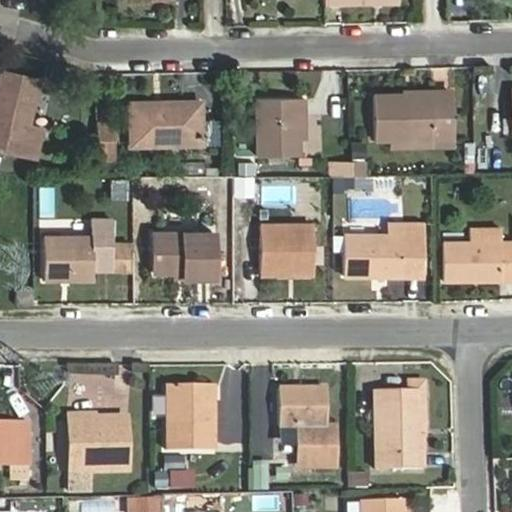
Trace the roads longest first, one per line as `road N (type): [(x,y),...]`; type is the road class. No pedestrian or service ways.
road 1 (residential): [(511,42),(88,49),(0,26)]
road 2 (residential): [(470,329),(0,329)]
road 3 (residential): [(470,329),(477,511)]
